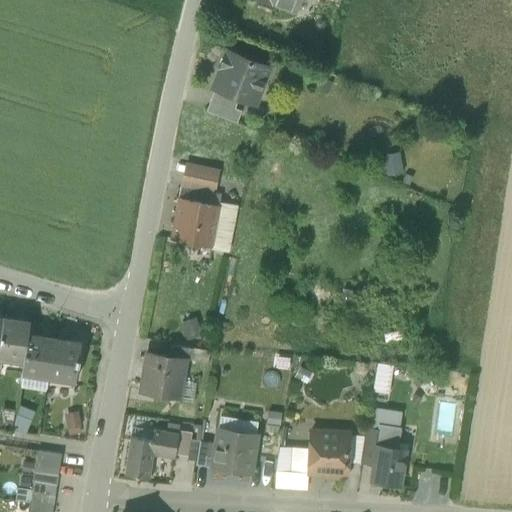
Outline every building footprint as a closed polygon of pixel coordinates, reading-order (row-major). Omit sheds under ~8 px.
[(258,0),(259,0),(260,0),(296,13),(300,0),(258,0)] [(240,94),(257,101),(269,67),(227,51),(219,71),(221,72),(214,89),(238,98),(240,94)] [(206,111),(237,123),(241,111),(235,109),(238,98),(214,89),(206,111)] [(180,187),(214,194),(219,170),(185,163),(180,187)] [(180,187),(178,198),(219,206),(219,205),(221,195),(214,194),(180,187)] [(211,247),(219,206),(178,198),(170,239),(211,247)] [(235,208),(219,205),(219,206),(211,247),(227,250),(235,208)] [(0,336),(0,357),(23,361),(27,335),(29,323),(3,319),(0,336)] [(21,373),(48,377),(54,340),(27,335),(23,361),(21,373)] [(81,344),(54,340),(48,377),(75,382),(81,344)] [(185,359),(191,360),(193,349),(171,345),(169,357),(185,359)] [(141,392),(177,397),(179,381),(181,374),(183,374),(185,359),(169,357),(147,353),(141,392)] [(390,392),(394,364),(380,362),(376,390),(390,392)] [(48,377),(21,373),(19,385),(46,390),(48,377)] [(196,383),(179,381),(177,397),(176,400),(193,403),(196,383)] [(67,411),(69,433),(82,432),(81,410),(67,411)] [(235,430),(257,434),(259,422),(220,416),(218,428),(235,430)] [(166,432),(178,434),(179,426),(168,423),(166,432)] [(365,442),(377,444),(396,447),(399,428),(379,424),(378,430),(367,428),(365,442)] [(132,427),(130,437),(153,440),(154,430),(132,427)] [(309,473),(347,475),(347,463),(349,435),(349,431),(311,429),(309,457),(309,473)] [(124,475),(149,479),(153,455),(175,458),(178,434),(166,432),(154,430),(153,440),(130,437),(124,475)] [(212,468),(251,474),(257,434),(235,430),(235,431),(228,435),(217,434),(216,445),(212,468)] [(176,454),(188,456),(192,433),(179,431),(176,454)] [(364,436),(349,435),(347,463),(360,464),(364,436)] [(196,466),(212,468),(216,445),(200,442),(196,466)] [(361,463),(373,465),(377,444),(365,442),(361,463)] [(405,449),(396,447),(377,444),(373,465),(374,465),(372,474),(379,475),(378,482),(399,486),(405,449)] [(37,450),(35,461),(59,465),(61,454),(37,450)] [(290,471),(291,456),(279,455),(276,471),(290,471)] [(291,456),(290,471),(309,473),(309,457),(291,456)] [(57,475),(59,465),(35,461),(34,471),(57,475)] [(56,484),(57,475),(34,471),(32,481),(56,484)] [(273,489),(307,491),(309,473),(290,471),(276,471),(273,489)] [(54,494),(56,484),(32,481),(31,491),(54,494)] [(53,504),(54,494),(31,491),(29,501),(53,504)] [(36,511),(51,511),(53,504),(29,501),(27,511),(36,511)]
